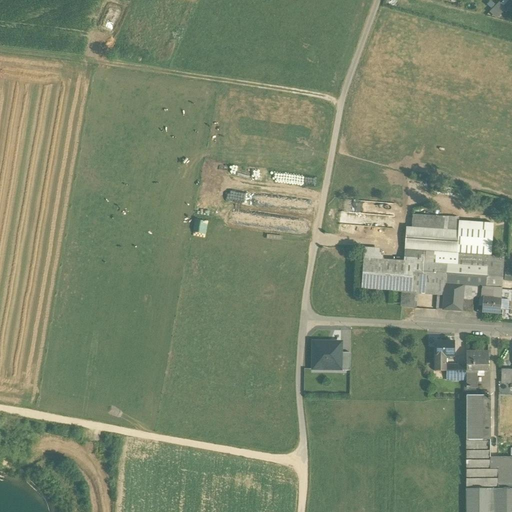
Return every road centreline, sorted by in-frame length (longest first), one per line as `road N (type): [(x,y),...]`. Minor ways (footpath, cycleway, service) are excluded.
road 1 (track): [(343,99),(298,389),(310,468)]
road 2 (track): [(0,55),(343,99)]
road 3 (track): [(0,413),(310,468)]
road 4 (residential): [(511,334),(305,322)]
